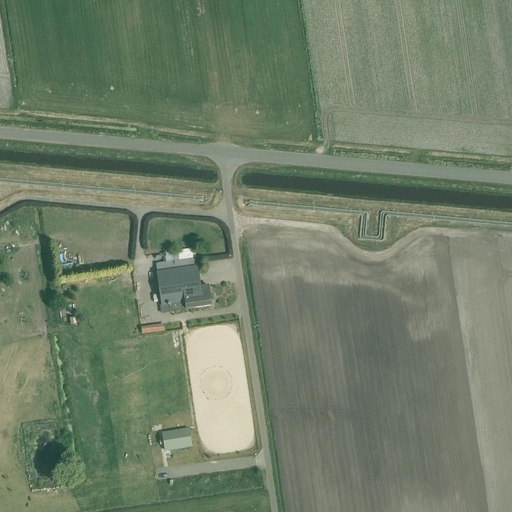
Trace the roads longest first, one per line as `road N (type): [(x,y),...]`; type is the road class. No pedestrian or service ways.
road 1 (tertiary): [(511,179),(0,133)]
road 2 (track): [(453,232),(418,232),(372,257),(322,227),(230,219)]
